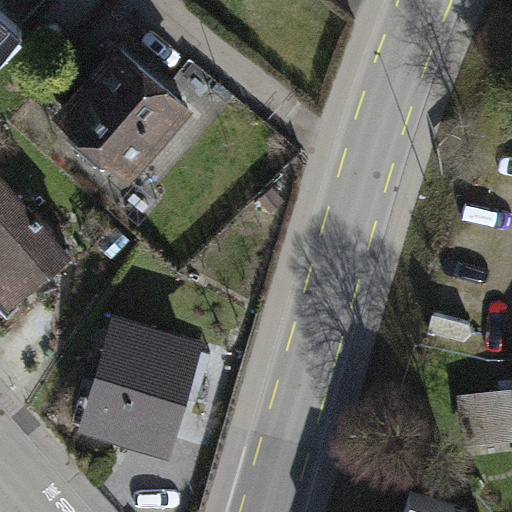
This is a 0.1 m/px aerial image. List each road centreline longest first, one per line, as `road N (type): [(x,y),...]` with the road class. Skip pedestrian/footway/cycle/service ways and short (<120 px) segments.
road 1 (secondary): [(367,162),(267,511)]
road 2 (residential): [(367,162),(323,144),(151,0)]
road 3 (secondary): [(428,0),(367,162)]
